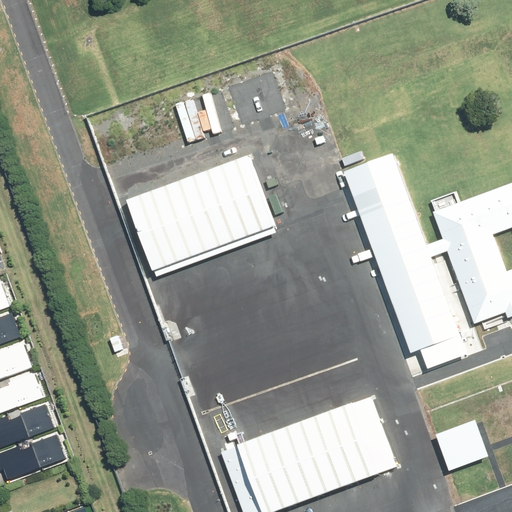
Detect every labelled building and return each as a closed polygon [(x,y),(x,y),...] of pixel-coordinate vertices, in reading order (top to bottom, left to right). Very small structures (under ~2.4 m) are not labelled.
[(249,154),(125,198),(154,276),(277,232),(249,154)] [(511,186),(436,214),(446,240),(424,248),(391,157),(348,173),(347,173),(412,351),(422,347),(429,367),(467,353),(431,257),(449,250),(475,322),(511,308),(511,264),(509,266),(498,235),(511,230),(511,186)] [(0,310),(11,306),(3,284),(0,285),(0,310)] [(0,344),(21,337),(13,315),(0,320),(0,344)] [(0,379),(32,368),(24,346),(0,355),(0,379)] [(0,414),(45,398),(37,376),(0,390),(0,388),(0,414)] [(222,451),(244,511),(275,511),(398,468),(373,397),(222,451)] [(0,419),(0,448),(56,429),(48,407),(11,420),(10,416),(0,419)] [(475,420),(435,435),(449,471),(489,456),(475,420)] [(0,451),(0,460),(2,467),(6,466),(10,477),(66,457),(58,435),(22,449),(20,444),(0,451)]
